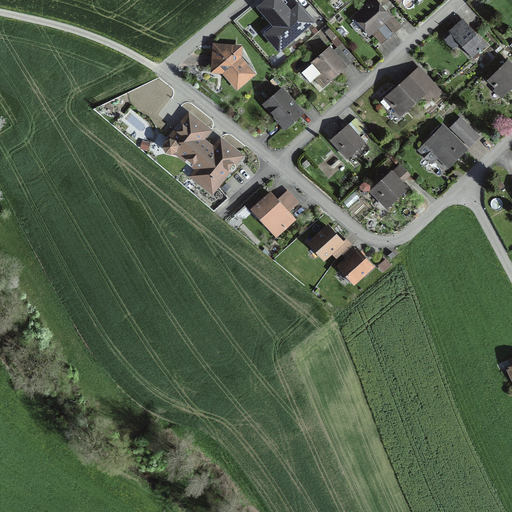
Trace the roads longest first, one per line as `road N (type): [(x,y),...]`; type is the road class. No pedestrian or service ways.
road 1 (residential): [(279,161),(163,70),(248,0)]
road 2 (residential): [(457,0),(279,161)]
road 3 (residential): [(279,161),(367,241),(397,245),(465,187)]
